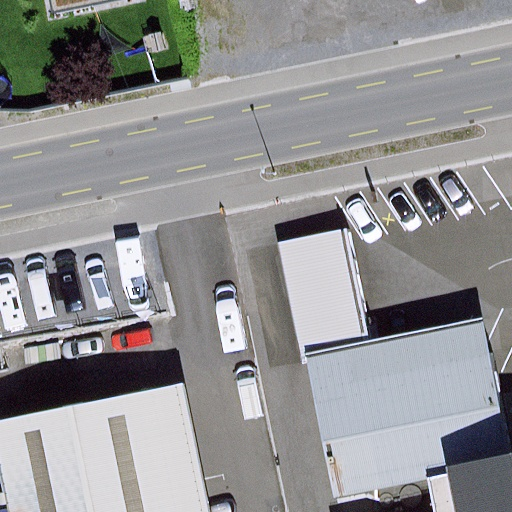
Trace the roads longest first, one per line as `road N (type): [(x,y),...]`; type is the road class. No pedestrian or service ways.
road 1 (secondary): [(0,184),(511,80)]
road 2 (unknown): [(214,332),(0,389)]
